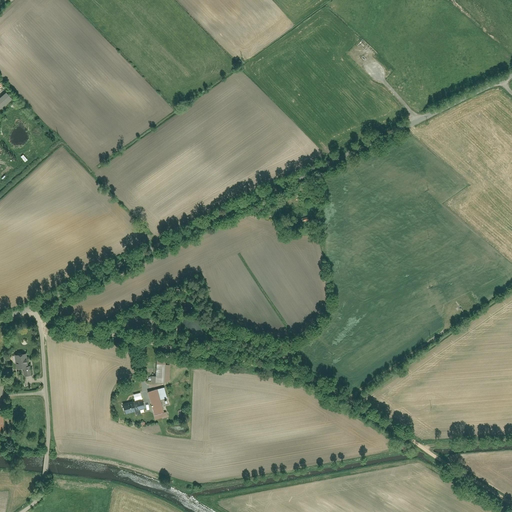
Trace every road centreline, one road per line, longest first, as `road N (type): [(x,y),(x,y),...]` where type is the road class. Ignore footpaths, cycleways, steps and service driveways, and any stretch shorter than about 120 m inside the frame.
road 1 (unclassified): [(30,309),(511,75)]
road 2 (residential): [(39,320),(295,373),(511,503)]
road 3 (unclassified): [(39,320),(44,478),(39,497),(22,511)]
